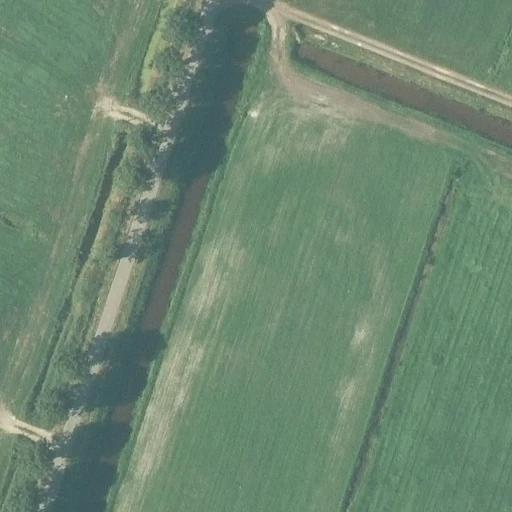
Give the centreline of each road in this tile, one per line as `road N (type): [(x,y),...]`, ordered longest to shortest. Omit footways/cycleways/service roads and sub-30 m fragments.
road 1 (unclassified): [(211,0),(41,511)]
road 2 (track): [(250,0),(511,104)]
